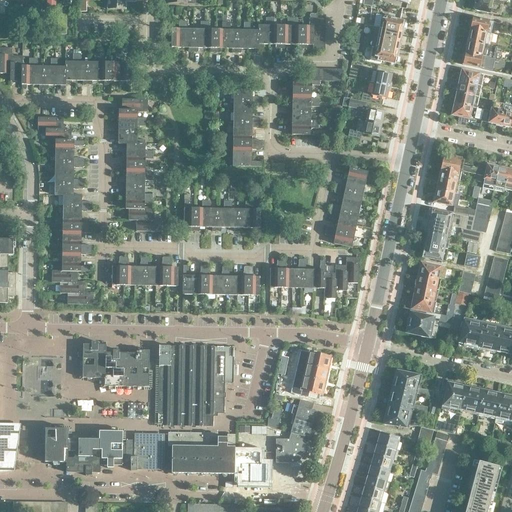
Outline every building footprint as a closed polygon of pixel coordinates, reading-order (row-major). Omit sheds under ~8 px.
[(38,0),(32,0),(32,12),(40,12),(41,0),(38,0)] [(126,10),(126,0),(108,0),(108,9),(126,10)] [(503,3),(499,2),(489,0),(475,0),(473,11),(501,16),(503,3)] [(58,15),(58,35),(66,35),(67,15),(58,15)] [(380,28),(402,33),(404,21),(383,17),(380,28)] [(259,26),(258,48),(263,48),(263,45),(270,45),(270,18),(266,18),(266,26),(259,26)] [(276,49),(280,49),(281,26),(274,26),(274,19),(270,18),(270,45),(276,45),(276,49)] [(470,30),(493,35),(492,35),(493,30),(494,30),(496,23),(473,18),(470,30)] [(285,45),(291,45),(292,19),(287,19),(287,26),(281,26),(280,49),(285,49),(285,45)] [(297,49),(302,49),(302,27),(295,27),(296,19),(292,19),(291,45),(297,45),(297,49)] [(302,27),(302,49),(306,49),(307,46),(313,46),(313,43),(313,37),(313,31),(313,29),(313,25),(313,19),(309,19),(309,27),(302,27)] [(176,48),(183,48),(183,22),(179,22),(179,30),(171,30),(171,52),(176,52),(176,48)] [(189,52),(193,52),(194,30),(187,30),(187,22),(183,22),(183,48),(189,48),(189,52)] [(198,49),(204,49),(205,22),(200,22),(200,30),(194,30),(193,52),(198,52),(198,49)] [(210,52),(215,52),(215,30),(208,30),(209,22),(205,22),(204,49),(210,49),(210,52)] [(220,49),(226,49),(226,22),(222,22),(222,30),(215,30),(215,52),(220,52),(220,49)] [(232,53),(237,53),(237,31),(230,31),(230,22),(226,22),(226,49),(232,49),(232,53)] [(241,49),(247,50),(248,23),(244,23),(244,31),(237,31),(237,53),(241,53),(241,49)] [(258,53),(258,48),(259,26),(258,26),(258,31),(252,31),(252,23),(248,23),(247,50),(253,50),(253,53),(258,53)] [(402,33),(380,28),(378,38),(400,43),(402,33)] [(491,43),(493,35),(470,30),(468,42),(490,46),(491,43)] [(358,34),(356,43),(362,44),(364,36),(358,34)] [(400,43),(378,38),(376,48),(397,53),(400,43)] [(468,42),(466,53),(496,60),(498,48),(490,46),(468,42)] [(395,64),(397,53),(376,48),(373,47),(370,61),(381,63),(382,62),(395,64)] [(0,74),(11,74),(11,49),(0,49),(0,74)] [(11,82),(22,82),(22,57),(12,57),(12,49),(11,49),(11,74),(11,82)] [(488,59),(488,58),(466,53),(463,65),(483,69),(486,70),(487,63),(486,63),(487,58),(488,59)] [(71,81),(77,81),(77,54),(73,54),(73,62),(66,62),(66,84),(71,84),(71,81)] [(77,54),(77,81),(83,81),(83,85),(88,85),(88,63),(81,63),(81,54),(77,54)] [(88,63),(88,85),(92,85),(92,81),(98,81),(99,55),(95,55),(95,63),(88,63)] [(105,85),(109,85),(110,63),(103,63),(103,55),(99,55),(98,81),(105,81),(105,85)] [(114,82),(120,82),(121,55),(116,55),(116,63),(110,63),(109,85),(114,85),(114,82)] [(121,55),(120,82),(126,82),(126,85),(131,85),(132,64),(124,64),(124,55),(121,55)] [(22,57),(22,82),(22,89),(27,89),(27,85),(33,85),(34,59),(29,59),(29,67),(23,67),(23,57),(22,57)] [(34,59),(33,85),(39,85),(39,89),(44,89),(44,67),(37,67),(38,59),(34,59)] [(44,67),(44,89),(49,89),(49,86),(55,86),(55,59),(51,59),(51,67),(44,67)] [(66,90),(66,84),(66,62),(66,67),(59,67),(59,59),(55,59),(55,86),(61,86),(61,90),(66,90)] [(350,68),(348,78),(359,81),(362,71),(350,68)] [(459,83),(481,87),(484,76),(481,75),(481,76),(462,71),(459,83)] [(374,73),(371,84),(389,88),(391,76),(376,72),(376,73),(374,73)] [(511,80),(505,79),(503,87),(508,88),(509,85),(509,84),(511,85),(511,80)] [(289,87),(289,92),(311,92),(311,86),(320,86),(320,81),(318,81),(311,81),(293,80),(293,87),(289,87)] [(479,98),(481,87),(459,83),(457,94),(479,98)] [(363,93),(361,102),(368,103),(381,106),(383,99),(386,100),(389,88),(371,84),(369,94),(363,93)] [(214,100),(214,89),(204,89),(203,100),(214,100)] [(234,101),(263,101),(263,97),(252,96),(253,90),(234,90),(234,101)] [(293,103),(319,103),(323,103),(323,99),(311,99),(311,92),(289,92),(289,97),(293,97),(293,103)] [(476,110),(479,98),(457,94),(454,105),(476,110)] [(344,98),(342,106),(363,111),(367,111),(368,103),(361,102),(344,98)] [(116,111),(137,112),(147,112),(148,100),(123,100),(122,111),(116,111)] [(485,100),(483,110),(491,112),(493,102),(493,101),(485,100)] [(234,112),(252,112),(252,106),(263,106),(263,101),(234,101),(234,112)] [(500,126),(504,105),(493,102),(491,112),(488,123),(488,124),(500,126)] [(319,103),(293,103),(292,109),(289,109),(289,113),(311,114),(311,107),(319,107),(319,103)] [(474,120),(476,110),(454,105),(452,116),(472,120),(474,120)] [(511,128),(511,121),(511,106),(504,105),(500,126),(511,128)] [(363,111),(361,121),(366,122),(381,126),(384,114),(368,110),(368,112),(367,111),(363,111)] [(137,118),(137,112),(116,111),(115,116),(119,116),(119,122),(145,122),(145,118),(137,118)] [(482,120),(481,122),(488,123),(491,112),(484,111),(482,120)] [(252,118),(252,112),(234,112),(233,123),(263,123),(263,118),(252,118)] [(292,118),(292,124),(319,125),(319,121),(311,120),(311,114),(289,113),(288,118),(292,118)] [(38,129),(63,130),(63,119),(38,118),(38,129)] [(358,120),(356,131),(361,133),(363,134),(378,138),(381,126),(366,122),(361,121),(358,120)] [(145,126),(145,122),(119,122),(119,128),(115,128),(115,133),(137,133),(137,126),(145,126)] [(263,128),(263,123),(233,123),(233,133),(252,134),(252,128),(263,128)] [(319,125),(292,124),(292,130),(288,130),(288,135),(310,136),(310,128),(321,129),(321,125),(319,125)] [(71,130),(63,130),(38,129),(38,130),(46,130),(46,141),(71,141),(71,130)] [(349,130),(348,136),(360,139),(361,133),(356,131),(349,130)] [(123,145),(145,145),(145,140),(137,140),(137,133),(115,133),(115,137),(119,137),(119,144),(123,144),(123,145)] [(252,140),(252,134),(233,133),(233,144),(262,145),(262,140),(252,140)] [(85,141),(71,141),(46,141),(56,141),(55,152),(74,152),(74,146),(84,146),(85,141)] [(233,155),(251,155),(251,149),(262,149),(262,145),(233,144),(233,155)] [(145,151),(145,145),(123,145),(123,149),(127,149),(127,155),(153,155),(153,151),(145,151)] [(74,158),(74,152),(55,152),(55,163),(84,163),(84,158),(74,158)] [(153,159),(153,155),(127,155),(127,161),(123,161),(123,165),(145,166),(145,159),(153,159)] [(251,161),(251,155),(233,155),(233,167),(262,167),(262,161),(251,161)] [(444,155),(442,168),(459,171),(478,175),(476,181),(482,183),(486,164),(480,163),(478,170),(463,167),(464,160),(444,155)] [(84,168),(84,163),(55,163),(55,173),(73,174),(74,167),(84,168)] [(145,173),(145,166),(123,165),(123,170),(126,170),(126,176),(153,177),(153,173),(145,173)] [(483,186),(482,191),(493,194),(494,188),(499,168),(488,166),(483,186)] [(349,174),(347,180),(365,184),(368,173),(339,167),(338,172),(349,174)] [(457,183),(459,171),(442,168),(439,179),(457,183)] [(494,188),(493,194),(504,196),(504,193),(505,190),(509,170),(499,168),(494,188)] [(73,180),(73,174),(55,173),(55,184),(84,185),(84,180),(73,180)] [(153,181),(153,177),(126,176),(126,182),(123,182),(123,187),(145,187),(145,181),(153,181)] [(437,191),(454,195),(457,183),(439,179),(437,191)] [(336,184),(335,188),(363,194),(365,184),(347,180),(346,186),(336,184)] [(84,189),(84,185),(55,184),(55,195),(73,195),(73,189),(84,189)] [(126,198),(153,198),(153,194),(144,194),(145,187),(123,187),(123,192),(126,192),(126,198)] [(344,195),(343,201),(361,205),(363,194),(335,188),(334,193),(344,195)] [(454,195),(437,191),(434,203),(452,207),(454,195)] [(63,207),(92,207),(92,202),(82,202),(82,196),(73,195),(55,195),(55,196),(63,196),(63,207)] [(195,231),(195,209),(189,209),(189,201),(189,196),(184,196),(184,227),(190,227),(190,231),(195,231)] [(153,203),(153,198),(126,198),(126,204),(122,204),(122,209),(144,209),(144,202),(153,203)] [(206,228),(206,201),(202,201),(202,209),(195,209),(195,231),(200,231),(200,228),(206,228)] [(210,201),(206,201),(206,228),(212,228),(212,231),(217,231),(217,209),(210,209),(210,201)] [(228,228),(228,201),(224,201),(224,209),(217,209),(217,231),(221,232),(221,228),(228,228)] [(238,232),(239,210),(232,210),(232,201),(228,201),(228,228),(234,228),(234,232),(238,232)] [(331,205),(330,209),(359,215),(361,205),(343,201),(342,207),(331,205)] [(249,228),(250,202),(246,202),(245,210),(239,210),(238,232),(243,232),(243,228),(249,228)] [(254,202),(250,202),(249,228),(255,228),(255,232),(260,232),(261,210),(254,210),(254,202)] [(472,231),(481,233),(486,234),(491,208),(490,208),(487,207),(477,205),(476,208),(475,211),(474,217),(475,217),(472,231)] [(92,212),(92,207),(63,207),(63,217),(82,218),(82,211),(92,212)] [(474,217),(475,211),(456,207),(455,215),(468,218),(469,215),(474,217)] [(154,209),(144,209),(122,209),(129,209),(129,219),(154,220),(154,209)] [(340,216),(338,222),(356,226),(359,215),(330,209),(329,214),(340,216)] [(466,230),(468,218),(432,211),(429,223),(452,228),(452,227),(461,229),(466,230)] [(466,230),(461,229),(462,235),(461,241),(469,242),(479,245),(481,233),(472,231),(475,217),(474,217),(469,215),(468,218),(466,230)] [(63,228),(92,229),(92,224),(81,224),(82,218),(63,217),(63,228)] [(162,220),(154,220),(129,219),(129,221),(136,221),(136,232),(162,232),(162,220)] [(511,225),(511,221),(504,219),(502,225),(511,228),(511,225)] [(327,226),(326,230),(354,236),(356,226),(338,222),(337,228),(327,226)] [(0,303),(7,304),(8,296),(16,297),(16,273),(8,273),(8,256),(13,256),(14,240),(3,240),(3,236),(13,237),(13,224),(0,223),(0,303)] [(429,223),(427,234),(449,239),(452,228),(429,223)] [(510,234),(511,228),(502,225),(500,231),(510,234)] [(92,233),(92,229),(63,228),(63,239),(81,239),(81,233),(92,233)] [(354,236),(326,230),(325,235),(335,237),(334,244),(352,248),(354,236)] [(500,231),(499,237),(508,240),(510,234),(500,231)] [(449,239),(427,234),(424,246),(447,251),(449,239)] [(508,240),(499,237),(497,243),(507,245),(508,241),(508,240)] [(81,246),(81,239),(63,239),(62,250),(92,250),(92,246),(81,246)] [(479,245),(469,242),(467,252),(477,254),(479,245)] [(495,252),(505,254),(506,247),(507,245),(497,243),(495,252)] [(447,251),(424,246),(422,258),(444,263),(447,251)] [(91,255),(92,250),(62,250),(62,261),(81,261),(81,255),(91,255)] [(466,254),(464,266),(477,269),(479,257),(466,254)] [(123,285),(124,256),(119,256),(119,267),(113,267),(112,285),(123,285)] [(134,286),(135,267),(128,267),(129,256),(124,256),(123,285),(134,286)] [(141,267),(135,267),(134,286),(145,286),(146,257),(141,257),(141,267)] [(156,286),(156,267),(150,267),(150,257),(146,257),(145,286),(156,286)] [(167,286),(167,257),(163,257),(162,268),(156,267),(156,286),(167,286)] [(172,257),(167,257),(167,286),(178,286),(178,268),(172,268),(172,257)] [(347,266),(347,291),(347,283),(358,283),(358,258),(347,258),(347,266)] [(491,267),(501,269),(502,266),(503,260),(494,258),(491,267)] [(281,288),(282,259),(277,259),(277,269),(270,269),(270,288),(281,288)] [(292,288),(292,270),(286,270),(286,259),(282,259),(281,288),(292,288)] [(303,288),(303,259),(299,259),(299,270),(292,270),(292,288),(303,288)] [(314,288),(314,270),(308,270),(308,260),(303,259),(303,288),(314,288)] [(325,299),(326,274),(326,260),(320,260),(320,270),(314,270),(314,288),(324,289),(324,299),(325,299)] [(81,267),(81,261),(62,261),(62,271),(52,271),(77,272),(91,272),(91,267),(81,267)] [(421,264),(418,276),(438,280),(440,268),(421,264)] [(194,294),(194,276),(188,276),(188,265),(183,265),(183,294),(194,294)] [(205,295),(205,266),(201,266),(200,276),(194,276),(194,294),(205,295)] [(216,295),(216,276),(210,276),(210,266),(205,266),(205,295),(216,295)] [(226,295),(227,266),(222,266),(222,277),(216,276),(216,295),(226,295)] [(237,295),(238,277),(231,277),(232,266),(227,266),(226,295),(237,295)] [(248,295),(249,266),(244,266),(244,277),(238,277),(237,295),(248,295)] [(253,266),(249,266),(248,295),(259,295),(260,277),(253,277),(253,266)] [(347,291),(347,266),(336,266),(336,274),(335,299),(336,299),(336,291),(347,291)] [(499,275),(500,273),(501,269),(491,267),(490,273),(499,275)] [(77,272),(52,271),(52,282),(77,282),(77,272)] [(458,292),(469,295),(472,279),(474,275),(463,272),(462,277),(458,292)] [(499,275),(490,273),(488,279),(498,281),(498,279),(499,275)] [(326,274),(325,299),(335,299),(336,274),(326,274)] [(418,276),(416,287),(435,291),(438,280),(418,276)] [(498,281),(488,279),(486,285),(496,287),(496,286),(498,281)] [(60,293),(85,293),(85,282),(77,282),(52,282),(52,283),(60,283),(60,293)] [(494,293),(495,292),(496,287),(486,285),(485,291),(494,293)] [(433,303),(435,291),(416,287),(413,299),(433,303)] [(483,297),(493,299),(494,293),(485,291),(483,297)] [(458,295),(456,303),(456,304),(466,307),(469,295),(458,292),(457,295),(458,295)] [(93,293),(85,293),(60,293),(60,294),(68,294),(68,305),(93,305),(93,293)] [(411,310),(426,313),(431,314),(433,303),(413,299),(411,310)] [(448,307),(447,317),(453,318),(455,308),(448,307)] [(436,316),(431,314),(426,313),(425,317),(411,314),(409,324),(433,329),(436,316)] [(453,318),(447,317),(440,316),(439,322),(452,324),(453,318)] [(459,344),(477,348),(483,323),(465,319),(463,329),(460,329),(458,338),(461,338),(459,344)] [(495,351),(500,327),(483,323),(477,348),(495,351)] [(433,329),(409,324),(407,334),(428,338),(431,338),(433,329)] [(511,354),(511,329),(500,327),(495,351),(511,354)] [(149,387),(149,351),(137,351),(137,354),(119,353),(119,350),(113,350),(113,353),(106,353),(106,345),(98,345),(98,342),(92,342),(91,345),(84,345),(83,378),(105,378),(104,386),(149,387)] [(159,387),(158,424),(164,424),(164,426),(170,426),(170,424),(174,424),(174,426),(181,426),(181,425),(185,425),(185,426),(192,426),(192,425),(196,425),(196,426),(213,427),(213,415),(214,415),(214,413),(225,414),(225,384),(234,384),(235,347),(208,347),(208,348),(204,348),(204,347),(197,347),(197,348),(193,348),(193,347),(186,346),(186,348),(182,348),(182,346),(159,346),(159,387)] [(301,351),(298,364),(327,371),(330,358),(310,353),(301,351)] [(296,372),(293,381),(323,388),(324,383),(326,383),(327,380),(329,371),(327,371),(298,364),(296,372)] [(279,367),(278,374),(285,376),(286,369),(279,367)] [(400,391),(417,395),(433,398),(434,392),(418,389),(421,378),(397,373),(393,390),(400,391)] [(293,381),(291,394),(316,400),(317,395),(321,396),(323,388),(293,381)] [(289,392),(291,385),(279,382),(278,389),(289,392)] [(443,409),(461,413),(466,389),(448,385),(447,390),(444,389),(442,398),(445,399),(443,409)] [(483,392),(466,389),(461,413),(478,416),(483,392)] [(413,411),(412,412),(426,414),(427,408),(414,406),(417,395),(400,391),(393,390),(388,407),(413,411)] [(483,392),(478,416),(495,420),(501,396),(483,392)] [(511,398),(501,396),(495,420),(511,423),(511,398)] [(143,418),(144,402),(129,402),(128,417),(143,418)] [(431,403),(428,413),(434,415),(436,405),(431,403)] [(294,405),(291,414),(294,415),(292,420),(312,425),(315,415),(314,415),(312,413),(313,411),(294,405)] [(410,422),(412,412),(413,411),(388,407),(383,425),(407,428),(422,427),(422,421),(410,422)] [(283,410),(275,408),(273,414),(281,417),(283,410)] [(293,425),(288,440),(290,440),(307,445),(312,425),(292,420),(291,424),(293,425)] [(450,433),(451,427),(436,423),(434,429),(450,433)] [(0,426),(0,472),(14,472),(20,429),(0,426)] [(122,466),(122,441),(122,433),(100,432),(100,440),(68,440),(68,430),(46,429),(46,433),(45,462),(53,462),(53,465),(60,465),(60,463),(67,463),(67,473),(86,473),(86,476),(92,476),(92,473),(100,473),(100,465),(107,465),(107,468),(114,469),(114,466),(122,466)] [(421,429),(420,435),(431,438),(433,432),(421,429)] [(134,441),(127,441),(126,466),(131,466),(131,472),(138,472),(138,468),(161,469),(162,434),(157,433),(134,433),(134,441)] [(234,476),(234,469),(234,454),(235,439),(217,439),(218,434),(168,433),(168,446),(172,447),(171,475),(234,476)] [(435,440),(447,444),(449,437),(437,433),(435,440)] [(473,439),(480,441),(482,435),(475,433),(473,439)] [(380,435),(377,446),(395,451),(398,440),(380,435)] [(431,438),(420,435),(418,441),(430,444),(431,438)] [(265,439),(245,440),(245,450),(265,449),(265,439)] [(490,444),(509,450),(511,444),(492,439),(490,444)] [(283,441),(275,441),(275,464),(293,464),(294,464),(298,463),(301,460),(303,458),(305,452),(307,445),(290,440),(290,442),(283,443),(283,441)] [(435,440),(433,446),(445,450),(447,444),(435,440)] [(416,446),(422,448),(428,450),(430,444),(418,441),(416,446)] [(395,451),(377,446),(374,456),(392,461),(395,451)] [(433,446),(431,453),(443,457),(445,450),(433,446)] [(431,453),(429,459),(441,463),(443,457),(431,453)] [(235,454),(235,476),(241,476),(241,485),(267,485),(267,466),(260,466),(260,454),(235,454)] [(392,461),(374,456),(371,467),(388,472),(392,461)] [(429,459),(427,466),(439,470),(441,463),(429,459)] [(477,468),(473,481),(497,488),(502,469),(474,462),(472,467),(477,468)] [(437,477),(439,470),(427,466),(425,472),(432,475),(437,477)] [(388,472),(371,467),(368,477),(385,482),(388,472)] [(421,471),(419,478),(431,481),(432,475),(425,472),(421,471)] [(385,482),(368,477),(365,488),(382,493),(385,482)] [(429,487),(431,481),(419,478),(417,483),(429,487)] [(492,505),(497,488),(473,481),(468,499),(492,505)] [(427,492),(429,487),(417,483),(416,489),(427,492)] [(365,488),(362,498),(379,503),(382,493),(365,488)] [(426,498),(427,492),(416,489),(414,494),(426,498)] [(424,503),(426,498),(414,494),(412,499),(424,503)] [(362,498),(359,509),(369,511),(376,511),(379,503),(362,498)] [(422,508),(424,503),(412,499),(410,505),(422,508)] [(490,511),(492,505),(468,499),(464,511),(490,511)]
